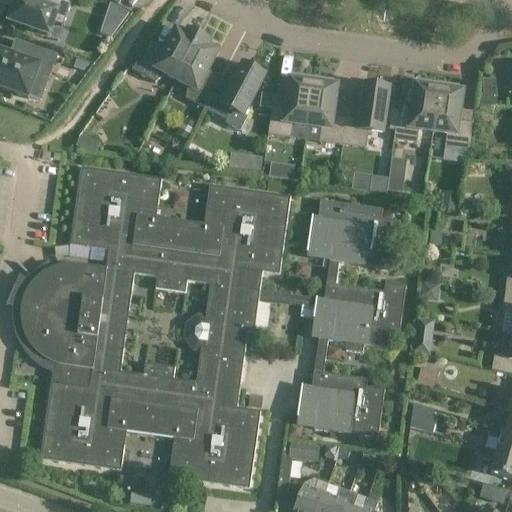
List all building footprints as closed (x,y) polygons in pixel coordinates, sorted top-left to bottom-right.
[(72,4),(59,0),(47,0),(45,8),(23,0),(17,0),(15,6),(12,5),(7,20),(10,21),(9,23),(49,37),(53,24),(63,28),(72,4)] [(111,5),(107,16),(124,23),(129,16),(111,5)] [(165,76),(176,82),(199,39),(188,33),(186,37),(176,32),(163,57),(148,49),(132,72),(155,85),(165,76)] [(210,45),(199,39),(176,82),(187,88),(185,101),(204,111),(217,86),(205,79),(218,54),(208,49),(210,45)] [(0,90),(28,101),(37,77),(48,81),(57,57),(27,46),(21,61),(0,53),(0,90)] [(229,92),(217,86),(204,111),(222,120),(232,112),(243,118),(264,78),(259,76),(261,72),(250,66),(248,70),(243,67),(229,92)] [(268,137),(305,142),(314,81),(296,78),(295,82),(290,82),(286,109),(272,107),(268,137)] [(307,128),(307,131),(321,133),(319,144),(342,148),(347,118),(333,116),(337,88),(331,87),(332,84),(314,81),(307,128)] [(493,108),(494,81),(481,81),(480,107),(493,108)] [(433,134),(440,87),(422,84),(421,88),(415,87),(411,115),(398,113),(394,143),(417,146),(419,132),(433,134)] [(360,120),(347,118),(342,148),(366,151),(368,133),(383,135),(389,92),(385,91),(385,87),(369,85),(368,89),(365,88),(360,120)] [(457,89),(440,87),(433,134),(447,136),(445,150),(468,153),(472,124),(459,122),(463,94),(457,93),(457,89)] [(497,124),(483,112),(474,122),(488,134),(497,124)] [(196,126),(185,120),(176,136),(187,142),(196,126)] [(271,164),(268,178),(290,182),(293,168),(271,164)] [(213,227),(146,218),(148,204),(157,206),(161,181),(80,170),(69,247),(107,253),(105,270),(78,267),(74,266),(71,266),(66,267),(60,267),(57,268),(53,269),(50,271),(47,272),(44,274),(40,277),(37,279),(34,282),(31,286),(29,289),(27,292),(24,296),(23,300),(22,303),(21,307),(20,310),(12,309),(12,315),(12,326),(15,337),(19,347),(26,356),(33,363),(42,369),(52,374),(51,386),(40,462),(121,473),(125,448),(115,447),(117,433),(184,442),(182,456),(172,454),(169,479),(250,490),(260,413),(237,410),(248,333),(254,334),(258,301),(314,308),(312,320),(321,321),(312,389),(302,387),(303,387),(301,386),(297,419),(315,421),(314,430),(378,439),(385,391),(366,388),(367,381),(324,375),(328,342),(346,344),(345,351),(362,354),(363,347),(387,350),(390,335),(399,336),(405,287),(385,285),(384,293),(336,286),(339,264),(393,271),(399,223),(381,220),(382,211),(320,202),(318,219),(312,219),(312,217),(311,217),(306,255),(330,258),(324,302),(317,301),(317,300),(315,300),(315,301),(259,293),(260,291),(238,289),(241,271),(279,276),(289,198),(208,186),(205,211),(215,213),(213,227)] [(372,178),(370,195),(386,197),(389,181),(372,178)] [(443,193),(440,211),(454,213),(457,195),(443,193)] [(442,234),(430,233),(429,246),(441,247),(442,234)] [(511,296),(505,296),(502,312),(511,313),(511,296)] [(494,357),(491,373),(511,377),(511,336),(504,336),(501,358),(494,357)] [(439,372),(421,368),(416,385),(434,389),(439,372)] [(243,397),(242,409),(261,412),(263,399),(243,397)] [(497,410),(511,413),(511,399),(511,402),(500,398),(497,410)] [(431,418),(413,413),(410,427),(427,431),(431,418)] [(492,428),(511,433),(511,414),(509,423),(494,419),(492,428)] [(489,438),(486,449),(497,452),(511,456),(511,433),(492,428),(489,438)] [(320,448),(291,445),(289,460),(318,463),(320,448)] [(511,456),(497,452),(486,449),(483,460),(494,464),(491,474),(511,480),(511,456)] [(349,454),(341,451),(338,459),(346,462),(349,454)] [(318,511),(325,496),(329,485),(318,481),(314,492),(303,488),(294,511),(318,511)] [(342,511),(350,493),(340,490),(336,500),(325,496),(318,511),(342,511)] [(342,511),(355,511),(353,511),(358,497),(350,493),(342,511)] [(139,506),(140,496),(132,495),(130,505),(139,506)] [(367,500),(362,511),(375,511),(378,504),(367,500)]
